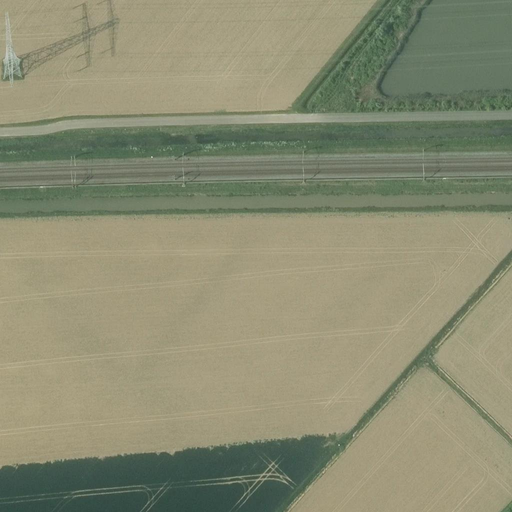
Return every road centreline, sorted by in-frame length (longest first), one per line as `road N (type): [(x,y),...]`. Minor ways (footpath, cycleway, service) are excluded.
road 1 (motorway): [(0,382),(511,336)]
road 2 (motorway): [(511,311),(0,355)]
road 3 (track): [(0,406),(511,364)]
road 4 (unclassified): [(511,115),(70,124),(0,133)]
